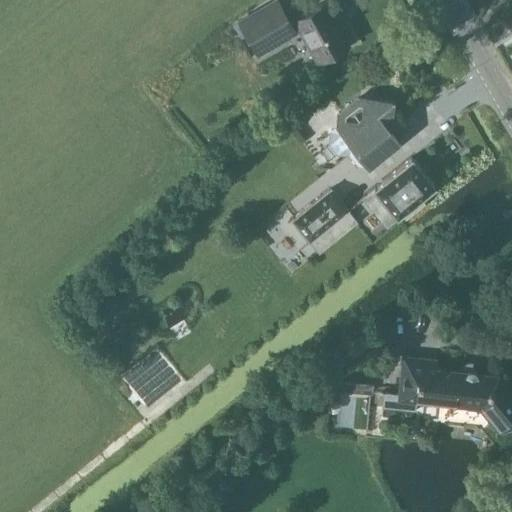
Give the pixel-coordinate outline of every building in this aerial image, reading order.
[(316,61),(346,43),(331,17),(333,16),(324,0),(290,20),(277,0),(270,0),(236,20),(256,54),(297,30),(316,61)] [(370,165),(401,139),(400,137),(397,140),(390,132),(391,131),(390,130),(390,126),(387,126),(384,122),(388,118),(391,118),(392,107),(387,101),(360,98),(359,97),(339,114),(339,115),(338,126),(332,131),(330,141),(339,152),(349,153),(358,163),(370,165)] [(420,198),(435,186),(412,157),(374,188),(363,197),(387,225),(402,213),(406,217),(424,203),(420,198)] [(349,210),(331,188),(292,220),(310,242),(349,210)] [(384,392),(382,408),(416,412),(417,402),(479,408),(499,432),(511,421),(511,389),(498,373),(435,367),(436,359),(403,356),(400,393),(384,392)]
